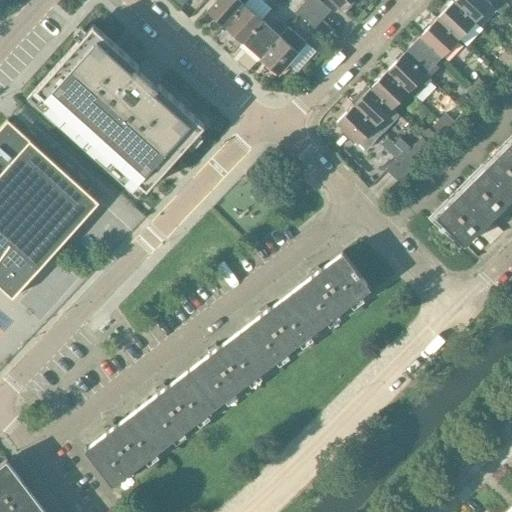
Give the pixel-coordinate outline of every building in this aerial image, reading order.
[(214,0),(206,9),(224,25),(243,4),(246,0),(214,0)] [(313,28),(329,10),(317,0),(305,0),(295,11),(313,28)] [(349,0),(330,0),(340,10),(349,0)] [(509,6),(501,0),(453,0),(452,1),(473,20),(489,4),(501,15),(509,6)] [(473,20),(452,1),(436,18),(456,38),(473,20)] [(242,41),(261,20),(243,4),(224,25),(242,41)] [(456,38),(436,18),(419,35),(439,55),(456,38)] [(260,57),(279,36),(261,20),(242,41),(260,57)] [(137,64),(92,24),(25,98),(27,99),(27,98),(114,176),(113,177),(136,198),(203,124),(158,83),(163,78),(142,58),(137,64)] [(287,27),(279,36),(260,57),(278,73),(305,43),(287,27)] [(439,55),(419,35),(402,53),(423,72),(439,55)] [(511,61),(511,57),(505,51),(499,57),(508,65),(511,61)] [(431,80),(423,72),(402,53),(386,70),(406,90),(414,97),(431,80)] [(406,90),(386,70),(369,87),(390,107),(406,90)] [(488,86),(479,77),(471,85),(480,94),(488,86)] [(480,94),(471,85),(465,91),(474,100),(480,94)] [(398,115),(390,107),(369,87),(352,105),(373,125),(381,132),(398,115)] [(461,95),(455,101),(463,109),(469,103),(461,95)] [(447,129),(464,112),(455,103),(438,120),(447,129)] [(381,132),(373,125),(352,105),(335,123),(364,150),(381,132)] [(98,202),(6,119),(0,126),(0,286),(12,297),(98,202)] [(447,129),(438,120),(432,126),(442,135),(447,129)] [(414,163),(430,146),(421,137),(404,154),(414,163)] [(414,163),(404,154),(387,138),(381,145),(395,158),(385,169),(397,181),(414,163)] [(463,244),(511,195),(511,138),(434,215),(463,244)] [(317,326),(369,287),(342,251),(341,251),(341,252),(322,266),(321,266),(319,267),(317,265),(310,271),(312,273),(309,275),(310,276),(290,290),(317,326)] [(265,365),(317,326),(290,290),(269,306),(266,307),(265,305),(259,310),(260,312),(258,314),(239,329),(265,365)] [(214,404),(265,365),(239,329),(218,345),(218,344),(216,345),(215,343),(211,346),(207,349),(209,351),(207,352),(208,353),(187,369),(214,404)] [(162,443),(214,404),(187,369),(166,384),(166,383),(164,385),(163,382),(155,388),(157,390),(155,392),(156,392),(135,408),(162,443)] [(111,482),(162,443),(135,408),(116,423),(115,422),(113,424),(111,422),(104,427),(106,429),(104,431),(85,446),(84,447),(111,482)] [(42,511),(44,511),(29,491),(30,490),(29,488),(31,486),(26,479),(23,481),(22,479),(21,480),(6,461),(7,460),(6,458),(0,462),(0,511),(42,511)]
